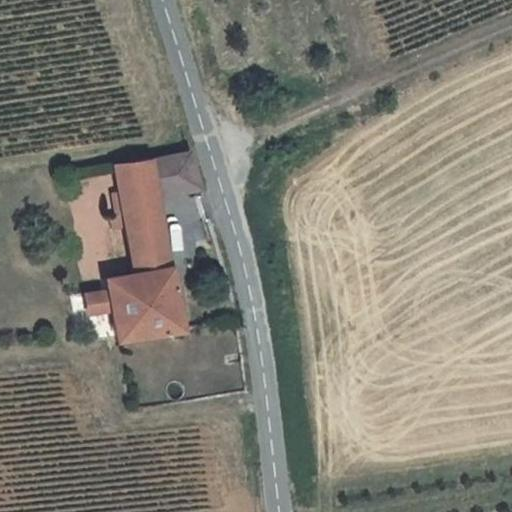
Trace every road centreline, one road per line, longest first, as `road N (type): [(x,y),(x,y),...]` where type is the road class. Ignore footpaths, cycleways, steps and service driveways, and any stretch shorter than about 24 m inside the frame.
road 1 (tertiary): [(165,0),(220,158),(278,511)]
road 2 (track): [(220,158),(511,27)]
